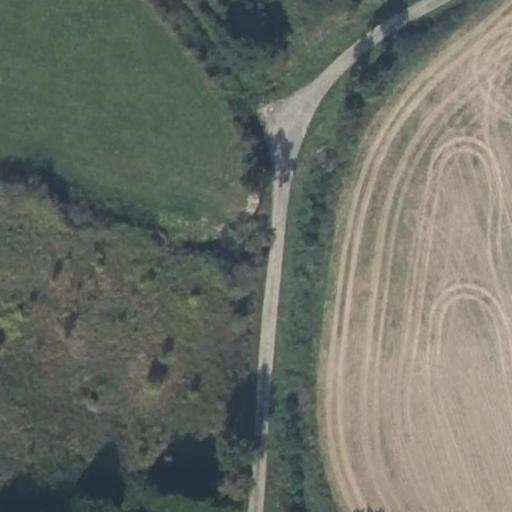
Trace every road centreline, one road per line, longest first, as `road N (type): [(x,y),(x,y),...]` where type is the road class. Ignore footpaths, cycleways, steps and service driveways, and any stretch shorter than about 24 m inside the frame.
road 1 (unclassified): [(254,511),(289,139),(351,55),(435,0)]
road 2 (track): [(283,166),(214,45),(178,0)]
